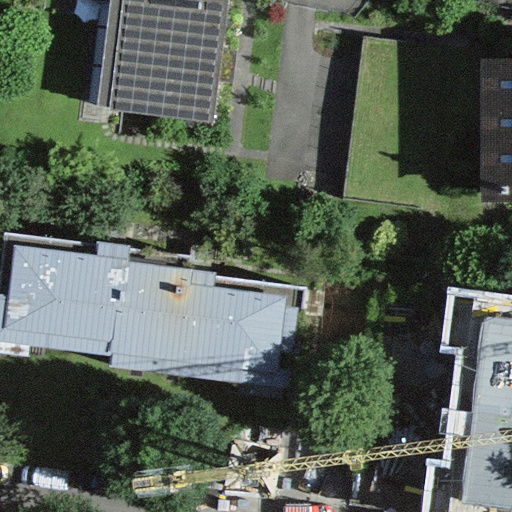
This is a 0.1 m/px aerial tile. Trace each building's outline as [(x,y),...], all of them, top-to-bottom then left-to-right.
[(226,0),(223,0),(125,0),(113,107),(212,119),(218,66),(226,0)] [(510,197),(511,196),(511,63),(494,63),(493,132),(493,138),(508,138),(509,197),(510,197)] [(0,338),(113,352),(126,247),(31,235),(5,232),(0,273),(0,338)] [(189,273),(191,255),(126,247),(113,352),(112,363),(287,385),(292,350),(299,351),(307,287),(226,276),(209,274),(209,276),(189,273)] [(454,460),(447,511),(511,511),(511,305),(474,300),(454,460)]
